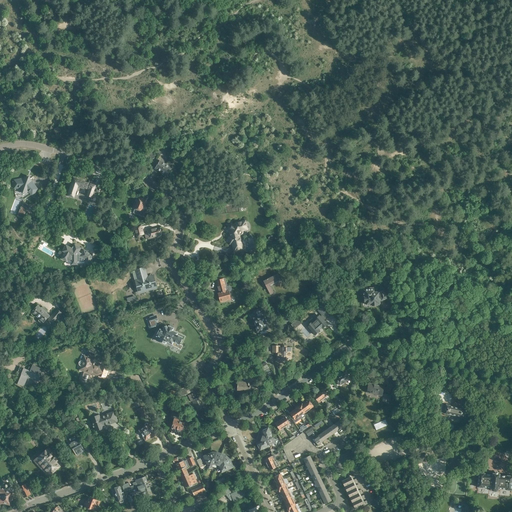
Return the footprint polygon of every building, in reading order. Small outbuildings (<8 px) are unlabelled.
[(155,168),(161,172),(166,164),(161,160),(155,168)] [(166,164),(161,172),(167,176),(172,167),(166,164)] [(27,178),(14,180),(13,185),(14,187),(18,188),(17,188),(19,188),(22,188),(22,190),(24,190),(21,199),(24,200),(36,192),(37,189),(30,179),(30,178),(30,177),(28,176),(27,177),(27,178)] [(73,177),(68,194),(75,197),(78,186),(89,190),(86,196),(92,198),(96,185),(73,177)] [(135,209),(140,211),(141,210),(141,211),(143,207),(146,199),(143,198),(142,199),(138,198),(134,208),(135,209)] [(21,206),(18,216),(23,218),(27,208),(21,206)] [(242,249),(239,235),(240,235),(242,233),(242,231),(242,228),(247,227),(245,221),(235,223),(234,225),(232,224),(229,229),(231,230),(230,232),(231,237),(228,237),(230,244),(232,243),(234,251),(242,249)] [(135,229),(137,236),(144,234),(141,226),(138,227),(135,229)] [(162,235),(160,228),(160,227),(147,231),(147,232),(144,233),(146,239),(162,235)] [(81,253),(79,252),(82,248),(75,244),(73,247),(73,246),(72,248),(66,245),(65,246),(63,250),(62,251),(64,253),(62,257),(61,259),(67,262),(68,260),(71,262),(71,265),(78,265),(78,262),(84,262),(84,265),(92,265),(92,258),(92,256),(92,254),(89,252),(89,253),(87,251),(84,249),(81,253)] [(135,270),(132,271),(138,293),(151,290),(157,289),(153,275),(147,277),(145,267),(135,270)] [(264,281),(264,282),(263,282),(264,284),(265,283),(270,294),(274,293),(270,286),(280,280),(281,279),(278,273),(264,281)] [(225,278),(219,279),(222,291),(221,291),(221,292),(218,293),(220,301),(225,300),(225,301),(231,300),(229,291),(231,291),(232,289),(231,287),(229,286),(227,286),(225,278)] [(365,292),(365,295),(364,295),(364,302),(366,302),(366,305),(370,304),(370,305),(372,305),(372,306),(377,305),(379,305),(379,304),(380,304),(379,299),(381,298),(382,300),(386,299),(385,293),(384,293),(384,292),(383,292),(383,291),(382,291),(381,291),(381,292),(377,292),(377,288),(365,288),(365,291),(365,292)] [(33,312),(32,312),(33,312),(32,314),(32,315),(34,317),(35,317),(36,315),(40,318),(39,320),(39,321),(41,323),(42,323),(43,321),(44,322),(48,318),(49,319),(48,320),(53,324),(62,313),(57,309),(50,317),(49,316),(50,315),(49,315),(46,313),(47,312),(42,307),(41,308),(38,306),(38,305),(38,306),(33,312)] [(323,327),(327,324),(323,320),(329,315),(321,307),(318,310),(322,315),(320,317),(319,316),(315,319),(316,320),(312,324),(311,323),(307,326),(315,335),(319,331),(318,330),(322,327),(323,328),(323,327)] [(257,330),(257,333),(259,332),(260,334),(261,334),(266,333),(266,332),(266,330),(268,329),(264,315),(263,315),(261,308),(254,310),(256,317),(253,318),(256,328),(255,329),(256,330),(257,330)] [(157,320),(156,316),(150,318),(151,319),(147,320),(150,327),(157,325),(156,321),(157,320)] [(173,328),(169,326),(168,329),(167,328),(166,326),(164,327),(164,329),(163,331),(160,330),(160,331),(158,331),(157,334),(158,335),(157,336),(160,338),(159,340),(160,340),(160,342),(164,344),(165,343),(166,343),(166,341),(167,342),(172,344),(173,341),(179,344),(179,343),(181,343),(182,340),(181,338),(182,337),(179,336),(180,336),(178,335),(178,336),(176,335),(177,333),(172,331),(173,328)] [(292,361),(292,347),(287,347),(287,346),(281,346),(281,348),(280,348),(280,346),(272,346),(272,353),(276,353),(276,361),(281,361),(281,363),(287,363),(287,361),(292,361)] [(81,366),(83,367),(82,370),(84,371),(81,381),(88,383),(91,374),(98,376),(98,374),(106,377),(109,369),(101,366),(100,368),(92,365),(94,359),(84,356),(82,361),(82,360),(81,360),(81,361),(80,361),(79,362),(79,363),(79,364),(80,365),(81,366)] [(43,369),(32,365),(30,371),(24,368),(21,374),(17,384),(24,387),(28,377),(37,381),(39,375),(41,376),(43,376),(44,373),(46,374),(49,368),(45,366),(43,369)] [(335,379),(339,385),(349,380),(345,373),(335,379)] [(245,382),(238,382),(237,390),(245,390),(245,391),(250,391),(254,391),(260,387),(258,384),(253,387),(250,387),(250,384),(251,384),(251,383),(253,383),(254,375),(246,374),(245,382)] [(369,383),(367,393),(382,396),(382,395),(383,396),(382,402),(388,403),(390,395),(384,394),(382,394),(384,386),(369,383)] [(178,390),(180,397),(187,394),(185,387),(178,390)] [(318,393),(323,400),(327,397),(321,390),(318,393)] [(204,407),(200,397),(197,398),(194,393),(188,395),(191,401),(193,400),(198,410),(204,407)] [(323,400),(318,393),(314,396),(319,403),(323,400)] [(304,403),(309,410),(313,406),(309,400),(304,403)] [(299,406),(304,413),(309,410),(304,403),(299,406)] [(460,418),(464,419),(467,409),(462,408),(450,406),(450,405),(446,404),(444,414),(448,415),(448,414),(460,417),(460,418)] [(144,417),(148,415),(142,406),(137,410),(142,417),(143,417),(144,417)] [(299,406),(295,409),(300,416),(304,413),(299,406)] [(300,416),(295,409),(295,410),(290,413),(295,419),(300,416)] [(113,423),(117,421),(113,411),(109,413),(109,414),(100,418),(99,415),(91,418),(94,426),(93,426),(94,427),(96,431),(97,430),(99,431),(101,430),(102,428),(104,428),(102,424),(112,421),(113,423)] [(172,431),(177,432),(178,428),(179,429),(182,430),(184,422),(187,423),(187,421),(180,419),(181,415),(175,413),(173,413),(172,414),(171,418),(174,419),(172,428),(173,428),(172,431)] [(280,420),(285,427),(289,423),(285,417),(280,420)] [(374,424),(376,429),(388,425),(385,419),(374,424)] [(285,427),(280,420),(275,423),(280,430),(285,427)] [(334,424),(338,430),(344,426),(339,420),(334,424)] [(139,430),(146,440),(151,437),(151,438),(155,435),(148,424),(143,427),(142,428),(139,430)] [(334,424),(329,427),(333,434),(338,430),(334,424)] [(263,435),(274,438),(273,438),(273,437),(272,437),(272,435),(271,435),(268,427),(261,431),(263,435)] [(324,431),(328,437),(333,434),(329,427),(324,431)] [(328,437),(324,431),(319,435),(323,441),(328,437)] [(263,435),(261,441),(271,446),(277,448),(280,440),(274,438),(263,435)] [(323,441),(319,435),(313,439),(318,445),(323,441)] [(73,448),(77,455),(85,451),(81,444),(82,444),(79,438),(71,443),(69,444),(69,443),(68,444),(70,447),(71,447),(72,449),(73,448)] [(271,446),(261,441),(257,443),(260,450),(267,447),(270,448),(271,446)] [(286,444),(282,447),(286,454),(291,452),(290,449),(286,444)] [(44,471),(43,472),(46,476),(59,464),(57,461),(58,460),(59,459),(57,457),(55,455),(53,456),(53,455),(52,454),(53,453),(52,452),(53,451),(49,447),(34,460),(44,471)] [(205,456),(209,466),(210,466),(213,458),(214,458),(214,457),(213,454),(211,453),(205,456)] [(216,453),(213,454),(214,457),(214,458),(213,458),(210,466),(209,466),(210,468),(212,467),(212,466),(214,467),(215,464),(217,465),(221,454),(217,453),(216,453)] [(225,456),(221,454),(217,465),(219,466),(218,468),(220,469),(220,470),(221,472),(222,471),(222,470),(222,469),(225,463),(224,462),(224,461),(228,459),(227,459),(226,456),(225,456)] [(265,460),(267,465),(277,460),(275,457),(276,457),(275,455),(274,455),(271,456),(270,454),(266,456),(267,459),(265,460)] [(303,458),(306,464),(313,461),(310,455),(303,458)] [(449,463),(458,464),(459,456),(450,455),(449,463)] [(178,470),(188,466),(190,465),(190,463),(188,464),(186,460),(185,460),(183,460),(183,459),(181,460),(182,461),(176,464),(178,470)] [(222,470),(222,471),(232,466),(229,460),(228,459),(224,461),(224,462),(225,463),(222,469),(222,470)] [(277,460),(267,465),(269,470),(279,465),(277,460)] [(315,467),(313,461),(306,464),(309,470),(315,467)] [(188,466),(178,470),(183,480),(185,479),(184,475),(189,473),(186,468),(188,467),(188,466)] [(315,467),(309,470),(311,475),(318,472),(315,467)] [(311,475),(314,481),(321,478),(318,472),(311,475)] [(506,490),(511,490),(511,487),(511,475),(507,475),(507,476),(500,475),(500,474),(493,473),(492,475),(485,474),(485,473),(479,472),(477,487),(483,488),(484,487),(491,488),(491,489),(493,491),(496,491),(498,489),(498,488),(506,489),(506,490)] [(185,479),(183,480),(186,487),(197,482),(193,474),(190,475),(189,473),(184,475),(185,479)] [(273,477),(276,482),(283,478),(281,474),(273,477)] [(216,481),(218,485),(230,479),(231,478),(230,476),(229,477),(229,476),(223,479),(223,478),(216,481)] [(135,487),(148,482),(145,477),(136,481),(136,482),(133,483),(134,485),(130,487),(128,483),(122,485),(124,491),(135,487)] [(342,480),(345,487),(353,483),(350,477),(342,480)] [(276,482),(278,488),(286,484),(283,478),(276,482)] [(321,478),(314,481),(317,487),(324,484),(321,478)] [(150,488),(148,482),(135,487),(137,491),(136,491),(131,493),(132,496),(140,492),(150,488)] [(356,488),(353,483),(345,487),(348,492),(356,488)] [(28,495),(31,494),(26,484),(19,487),(24,497),(28,495)] [(288,489),(286,484),(278,488),(281,493),(288,489)] [(317,487),(319,492),(326,489),(324,484),(317,487)] [(192,490),(194,495),(205,490),(203,485),(192,490)] [(123,499),(126,498),(123,492),(122,492),(120,486),(114,488),(118,501),(120,501),(120,502),(123,501),(123,499)] [(233,500),(233,501),(246,495),(244,491),(243,488),(232,493),(226,486),(221,490),(231,501),(233,500)] [(14,490),(1,487),(0,490),(0,503),(0,502),(10,504),(11,500),(13,499),(13,497),(13,496),(13,493),(14,490)] [(140,492),(142,495),(140,496),(141,501),(145,500),(144,497),(152,494),(150,488),(140,492)] [(348,492),(350,498),(359,494),(356,488),(348,492)] [(281,493),(283,498),(290,494),(288,489),(281,493)] [(319,492),(322,498),(329,495),(326,489),(319,492)] [(195,497),(196,500),(207,495),(206,492),(206,490),(205,490),(205,492),(195,497)] [(290,494),(283,498),(285,503),(293,500),(290,494)] [(350,498),(353,503),(361,500),(359,494),(350,498)] [(329,495),(322,498),(325,504),(332,501),(329,495)] [(99,505),(100,501),(89,497),(87,501),(86,501),(84,504),(86,505),(85,507),(94,510),(96,504),(99,505)] [(293,500),(285,503),(288,508),(295,504),(293,500)] [(361,500),(353,503),(355,508),(363,504),(361,500)]
